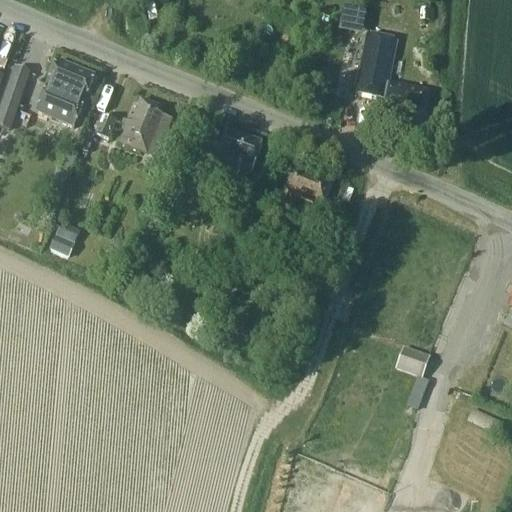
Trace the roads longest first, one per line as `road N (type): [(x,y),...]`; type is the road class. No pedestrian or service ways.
road 1 (tertiary): [(511,223),(0,7)]
road 2 (track): [(386,167),(306,381),(259,436),(235,511)]
